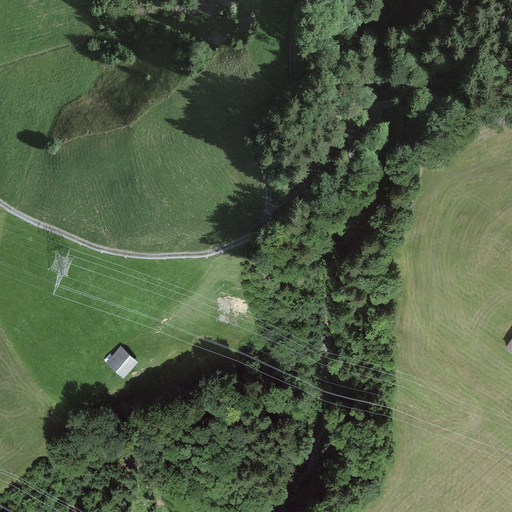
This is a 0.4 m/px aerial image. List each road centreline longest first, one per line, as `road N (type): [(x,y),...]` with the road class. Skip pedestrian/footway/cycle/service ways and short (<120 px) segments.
road 1 (track): [(0,199),(98,248),(138,255),(196,255),(256,232),(269,210),(259,129),(290,89),(293,0)]
road 2 (track): [(269,210),(325,165),(378,105),(400,105),(427,153),(511,118)]
